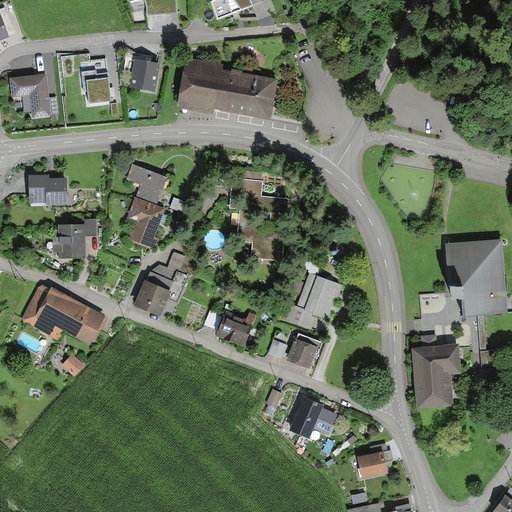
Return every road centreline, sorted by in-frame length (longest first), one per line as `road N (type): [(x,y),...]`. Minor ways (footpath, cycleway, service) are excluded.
road 1 (tertiary): [(7,150),(229,134),(295,151),(328,171)]
road 2 (residential): [(309,28),(28,46),(0,60)]
road 3 (tertiary): [(328,171),(360,204),(384,258),(401,419)]
road 4 (residential): [(125,312),(313,386)]
road 5 (residential): [(363,128),(511,166)]
road 6 (unclassified): [(418,0),(363,128)]
road 7 (residential): [(0,263),(125,312)]
road 8 (residential): [(200,220),(182,246),(153,258),(125,312)]
